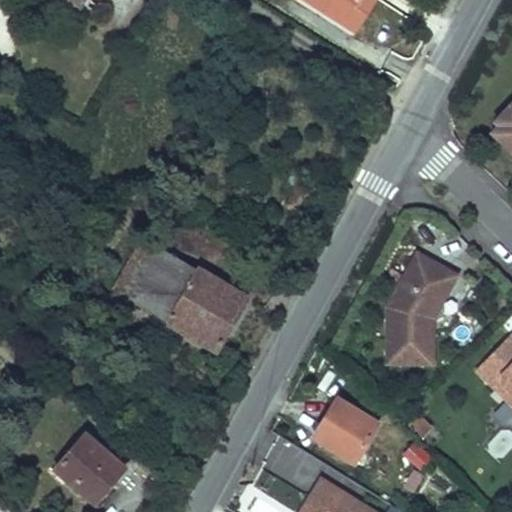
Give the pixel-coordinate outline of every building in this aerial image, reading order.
[(58,0),(78,12),(84,3),(85,0),(58,0)] [(351,0),(303,0),(318,10),(322,4),(341,17),(351,0)] [(500,125),(493,132),(511,151),(511,103),(500,116),(504,120),(500,125)] [(500,125),(504,120),(500,116),(495,121),(500,125)] [(164,317),(196,262),(156,238),(123,293),(164,317)] [(417,252),(388,306),(387,362),(432,363),(433,318),(457,274),(417,252)] [(216,348),(249,292),(196,262),(164,317),(216,348)] [(511,332),(477,368),(496,387),(502,380),(511,389),(511,332)] [(511,389),(502,380),(496,387),(511,402),(511,389)] [(338,397),(315,438),(357,461),(380,420),(338,397)] [(402,420),(412,409),(401,398),(391,409),(402,420)] [(127,458),(88,426),(56,466),(95,498),(127,458)] [(418,440),(403,450),(416,469),(431,459),(418,440)] [(372,511),(325,481),(305,511),(372,511)]
